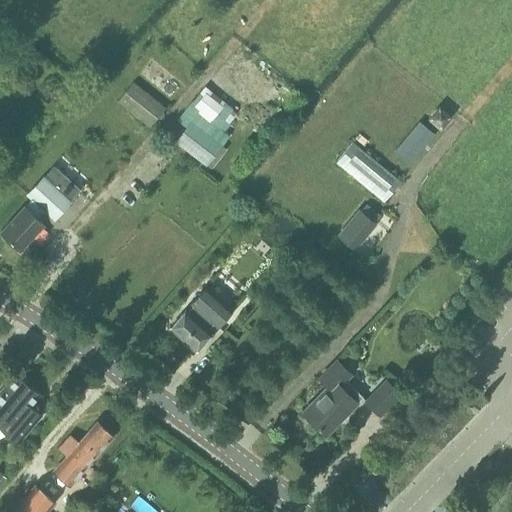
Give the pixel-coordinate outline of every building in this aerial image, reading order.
[(127,90),(111,110),(143,135),(159,115),(127,90)] [(174,127),(184,135),(178,142),(208,164),(223,144),(211,135),(226,115),(199,96),(174,127)] [(421,122),(396,151),(412,164),(436,135),(421,122)] [(355,141),(337,162),(384,203),(402,181),(355,141)] [(28,195),(33,199),(46,212),(55,220),(72,201),(82,190),(55,165),(28,195)] [(46,212),(33,199),(26,207),(25,207),(2,232),(22,250),(45,224),(40,219),(46,212)] [(381,217),(366,204),(339,235),(355,248),(381,217)] [(233,312),(208,289),(193,305),(195,307),(189,313),(187,312),(171,329),(196,352),(213,334),(208,330),(214,324),(218,328),(233,312)] [(328,434),(358,400),(364,394),(341,373),(346,367),(336,358),(320,376),(329,385),(304,412),(328,434)] [(42,396),(13,372),(0,387),(0,428),(18,444),(42,415),(33,408),(42,396)] [(386,377),(367,398),(381,412),(401,390),(386,377)] [(71,486),(112,437),(97,423),(80,442),(71,434),(58,449),(67,457),(54,472),(71,486)] [(48,511),(55,504),(36,487),(14,511),(48,511)]
